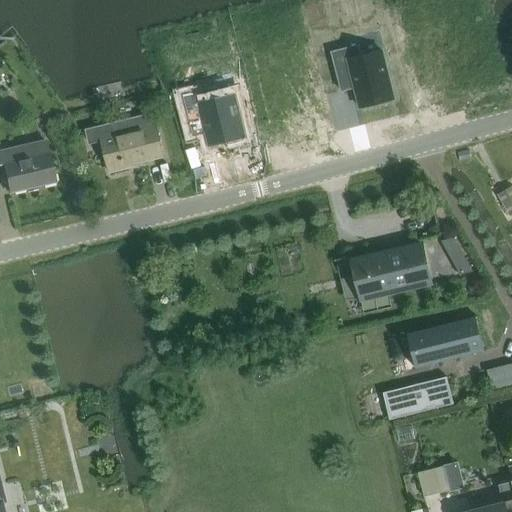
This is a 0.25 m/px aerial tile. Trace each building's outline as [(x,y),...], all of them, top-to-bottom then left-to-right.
[(413,30),(395,34),(401,61),(419,57),(425,82),(439,79),(440,83),(468,76),(467,72),(481,68),(473,34),(459,37),(458,35),(430,42),(431,44),(418,47),(413,30)] [(359,46),(332,53),(342,92),(344,91),(342,86),(352,84),(353,88),(355,88),(356,88),(361,108),(394,100),(382,52),(361,57),(359,46)] [(276,84),(258,88),(261,102),(272,99),(277,122),(319,112),(311,78),(318,76),(314,59),(273,69),(276,84)] [(195,92),(183,95),(191,128),(205,124),(207,132),(210,146),(245,138),(234,95),(217,99),(198,104),(195,92)] [(134,163),(134,165),(164,158),(156,127),(102,140),(110,173),(127,169),(126,165),(134,163)] [(47,153),(15,161),(13,150),(0,152),(0,165),(3,164),(10,193),(54,183),(47,153)] [(511,187),(497,195),(509,216),(511,214),(511,187)] [(442,242),(462,279),(473,272),(455,239),(442,242)] [(432,283),(423,246),(353,263),(361,299),(432,283)] [(476,317),(409,334),(418,368),(484,351),(476,317)] [(448,377),(384,393),(391,420),(390,420),(390,421),(454,405),(454,404),(453,404),(447,378),(448,378),(448,377)] [(418,473),(425,498),(452,490),(446,466),(418,473)] [(509,511),(511,511),(511,482),(499,486),(503,504),(471,511),(509,511)]
